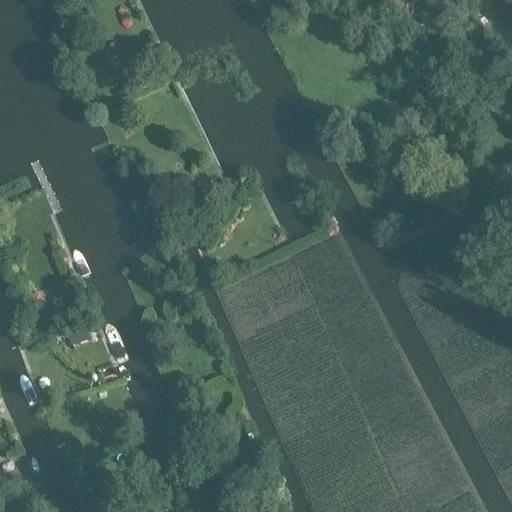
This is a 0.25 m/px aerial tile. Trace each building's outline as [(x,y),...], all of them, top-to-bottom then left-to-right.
[(194,222),(201,219),(198,212),(191,215),(194,222)] [(67,297),(52,301),(58,324),(73,319),(67,297)] [(81,333),(68,336),(72,349),(84,346),(81,333)] [(253,435),(248,437),(251,444),(256,442),(253,435)] [(268,498),(264,490),(254,494),(257,503),(268,498)]
